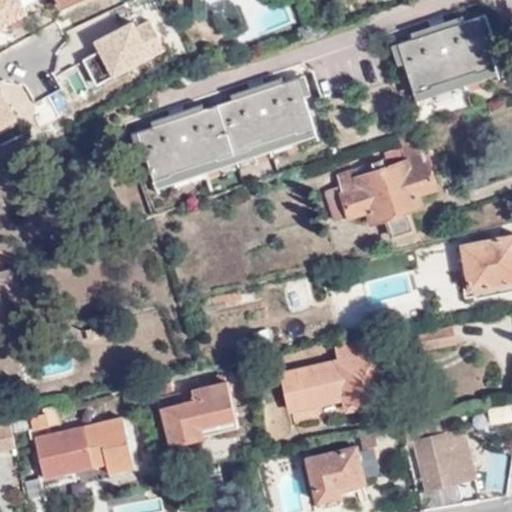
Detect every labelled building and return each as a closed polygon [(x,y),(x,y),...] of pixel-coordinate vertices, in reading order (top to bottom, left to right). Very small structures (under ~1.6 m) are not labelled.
[(23,0),(0,0),(0,25),(29,12),(23,0)] [(59,0),(64,8),(80,0),(59,0)] [(77,47),(95,82),(165,48),(148,12),(77,47)] [(478,16),(485,36),(492,34),(485,14),(478,16)] [(496,66),(485,36),(478,16),(464,21),(411,39),(397,44),(404,64),(414,94),(496,66)] [(411,39),(464,21),(462,16),(409,34),(411,39)] [(398,66),(404,64),(397,44),(391,46),(398,66)] [(498,74),(496,66),(414,94),(417,102),(498,74)] [(298,78),(305,97),(311,94),(305,76),(298,78)] [(315,127),(305,97),(298,78),(283,83),(231,101),(204,109),(152,127),(136,132),(142,151),(152,182),(315,127)] [(231,101),(283,83),(281,78),(228,96),(231,101)] [(0,125),(16,116),(0,87),(0,125)] [(152,127),(204,109),(202,104),(150,122),(152,127)] [(318,135),(315,127),(152,182),(154,189),(318,135)] [(136,153),(142,151),(136,132),(129,135),(136,153)] [(437,189),(422,144),(388,154),(391,162),(356,173),(354,164),(335,170),(338,182),(324,186),(332,212),(347,207),(349,211),(366,205),(371,217),(387,212),(393,233),(412,227),(407,211),(421,207),(418,194),(437,189)] [(469,293),(511,283),(511,237),(460,249),(469,293)] [(0,328),(8,326),(5,317),(25,312),(14,268),(0,271),(0,328)] [(424,353),(457,346),(453,329),(420,337),(424,353)] [(375,351),(372,338),(335,346),(338,362),(285,374),(293,409),(345,397),(348,407),(389,399),(379,350),(375,351)] [(235,419),(227,383),(192,392),(194,400),(161,408),(171,444),(203,436),(201,427),(235,419)] [(473,468),(460,410),(412,420),(427,489),(458,481),(457,473),(473,468)] [(35,430),(52,426),(49,411),(32,415),(35,430)] [(0,449),(17,446),(12,420),(0,421),(0,449)] [(103,422),(38,437),(47,479),(112,464),(103,422)] [(366,480),(357,445),(308,456),(320,505),(343,500),(340,486),(366,480)] [(475,477),(473,468),(457,473),(458,481),(475,477)] [(178,511),(197,511),(195,503),(177,507),(178,511)]
